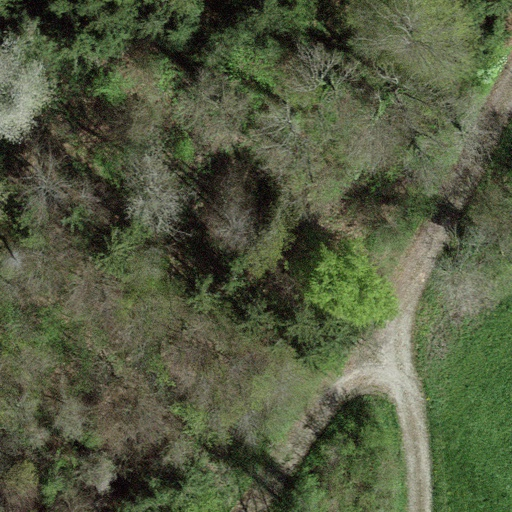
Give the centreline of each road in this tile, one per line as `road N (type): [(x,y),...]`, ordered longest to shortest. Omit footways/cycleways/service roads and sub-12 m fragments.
road 1 (track): [(216,511),(387,374),(511,178)]
road 2 (track): [(387,374),(417,511)]
